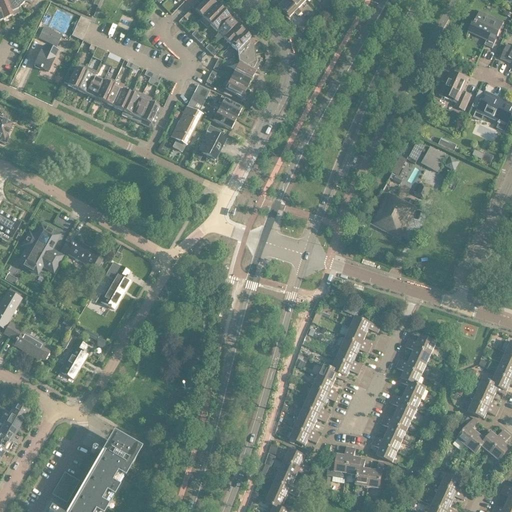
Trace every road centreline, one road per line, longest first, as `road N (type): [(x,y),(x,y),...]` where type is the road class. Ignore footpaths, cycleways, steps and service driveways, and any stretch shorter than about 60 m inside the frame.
road 1 (secondary): [(261,241),(186,511)]
road 2 (secondary): [(305,255),(340,160),(419,0)]
road 3 (secondary): [(383,0),(300,148),(261,241)]
road 4 (secondary): [(225,511),(305,255)]
road 5 (residential): [(227,193),(284,76),(282,45),(244,5)]
road 6 (residential): [(172,261),(0,161)]
road 7 (residential): [(83,409),(172,261)]
road 8 (residential): [(0,88),(149,157)]
road 9 (residential): [(349,432),(416,291)]
road 10 (residential): [(457,303),(511,179)]
